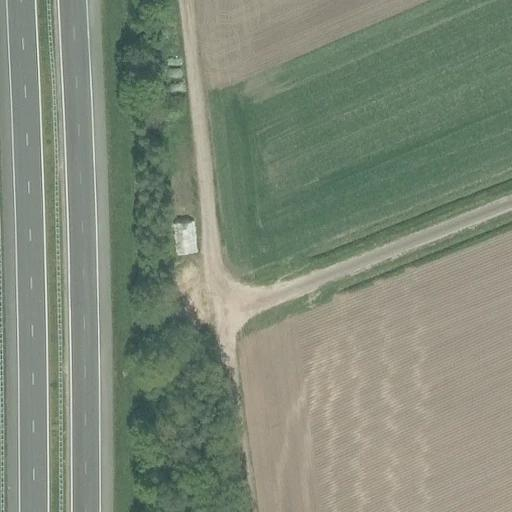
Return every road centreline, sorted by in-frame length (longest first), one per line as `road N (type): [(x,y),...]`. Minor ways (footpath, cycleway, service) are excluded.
road 1 (motorway): [(14,0),(30,511)]
road 2 (motorway): [(90,511),(76,0)]
road 3 (track): [(180,0),(220,317)]
road 4 (unclassified): [(511,203),(220,317)]
